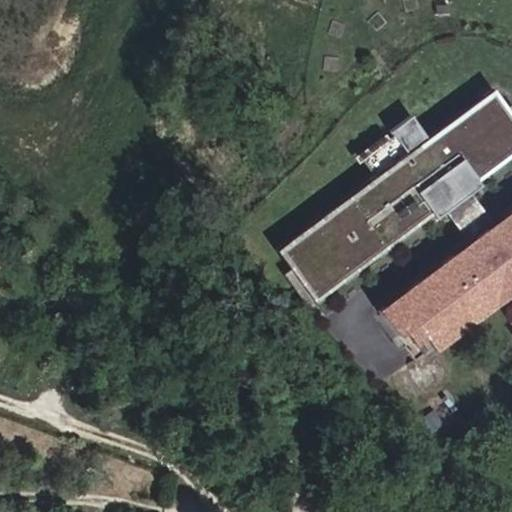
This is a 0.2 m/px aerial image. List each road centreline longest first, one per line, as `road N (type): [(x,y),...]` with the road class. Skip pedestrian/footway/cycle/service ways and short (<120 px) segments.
road 1 (residential): [(270,511),(137,451),(0,402)]
road 2 (residential): [(188,511),(113,499),(0,499)]
